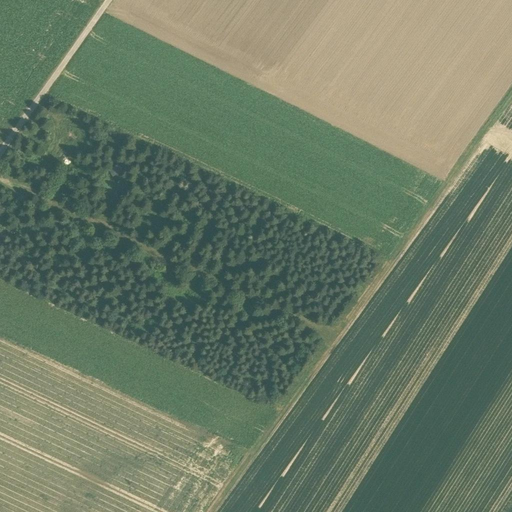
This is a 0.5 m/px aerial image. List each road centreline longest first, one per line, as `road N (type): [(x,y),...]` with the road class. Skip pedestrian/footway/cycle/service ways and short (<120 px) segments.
road 1 (track): [(211,511),(511,94)]
road 2 (track): [(0,178),(335,339)]
road 3 (track): [(0,155),(110,0)]
